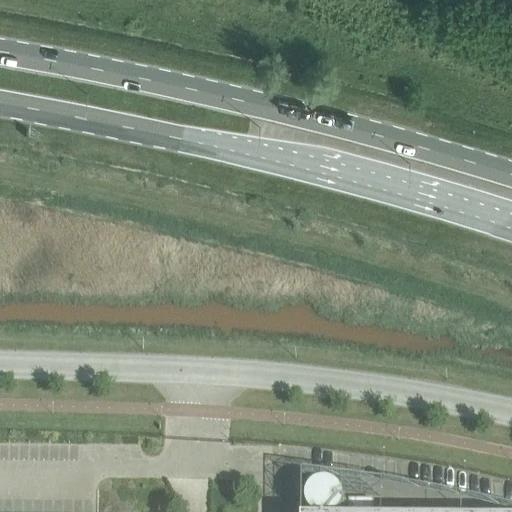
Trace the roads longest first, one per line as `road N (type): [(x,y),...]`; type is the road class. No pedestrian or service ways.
road 1 (primary): [(511,177),(215,98),(0,57)]
road 2 (primary): [(0,109),(275,161),(511,228)]
road 3 (unclassified): [(0,368),(204,376),(511,418)]
